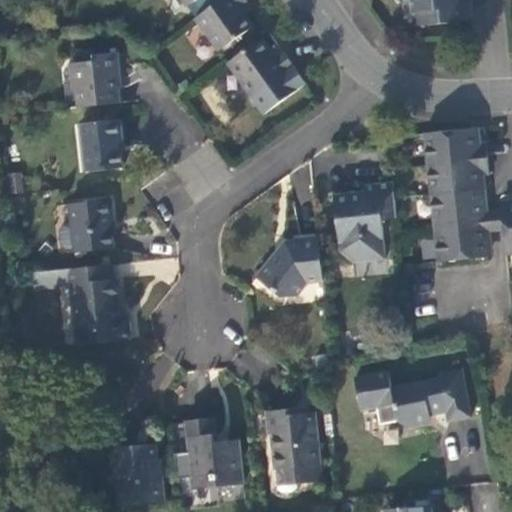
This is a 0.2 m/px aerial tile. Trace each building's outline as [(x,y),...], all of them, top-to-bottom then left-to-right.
[(238,10),(249,1),(248,0),(221,0),(198,17),(221,50),(254,26),(246,15),(241,14),(238,10)] [(412,0),(415,25),(474,19),(472,0),(412,0)] [(308,83),(295,64),(286,52),(274,60),(271,55),(272,51),(268,46),(262,38),(230,62),(254,95),(267,113),(308,83)] [(81,87),(83,106),(119,102),(118,86),(120,86),(119,80),(118,72),(122,71),(120,52),(94,55),(94,59),(71,61),(74,88),(81,87)] [(123,118),(82,122),(87,170),(126,166),(124,152),(123,139),(125,139),(123,118)] [(479,136),(478,128),(429,133),(432,165),(490,158),(488,141),(480,142),(479,136)] [(483,173),(492,172),(490,158),(432,165),(436,195),(483,189),(485,189),(484,181),(483,173)] [(8,181),(10,195),(24,193),(22,179),(8,181)] [(384,220),(399,218),(397,199),(395,181),(364,185),(365,191),(353,192),(336,194),(341,244),(348,253),(356,262),(388,259),(384,220)] [(436,195),(439,228),(487,222),(486,212),(482,213),(482,209),(482,205),(485,204),(483,189),(436,195)] [(68,248),(77,247),(77,252),(116,248),(114,230),(112,218),(115,217),(113,199),(72,203),(74,225),(66,226),(63,230),(64,245),(68,248)] [(508,255),(511,254),(511,203),(503,205),(503,210),(505,220),(506,231),(508,255)] [(503,210),(486,212),(487,222),(505,220),(503,210)] [(487,222),(488,232),(506,231),(505,220),(487,222)] [(439,228),(443,262),(491,257),(489,240),(485,241),(485,237),(484,233),(488,232),(487,222),(439,228)] [(308,280),(325,279),(320,236),(294,239),(288,247),(285,252),(280,252),(259,278),(282,297),(297,296),(308,280)] [(114,278),(112,264),(33,272),(35,288),(70,284),(76,341),(130,336),(128,315),(121,315),(119,295),(117,278),(114,278)] [(447,421),(470,416),(461,369),(438,373),(439,378),(390,387),(387,371),(354,377),(360,410),(376,407),(379,424),(396,421),(405,426),(423,422),(428,414),(445,411),(447,421)] [(47,392),(68,392),(67,379),(47,379),(47,392)] [(284,408),(267,410),(269,433),(273,433),(278,486),(280,489),(283,491),(292,490),(296,485),(295,482),(318,480),(320,478),(313,411),(306,411),(294,413),(293,407),(284,408)] [(188,420),(189,436),(193,475),(210,473),(211,487),(245,483),(240,438),(226,440),(216,441),(216,433),(214,417),(188,420)] [(142,444),(113,447),(115,466),(117,466),(121,504),(165,500),(162,471),(158,471),(156,443),(142,444)] [(192,489),(211,487),(210,473),(193,475),(190,475),(192,489)] [(436,511),(435,500),(390,505),(391,511),(436,511)]
